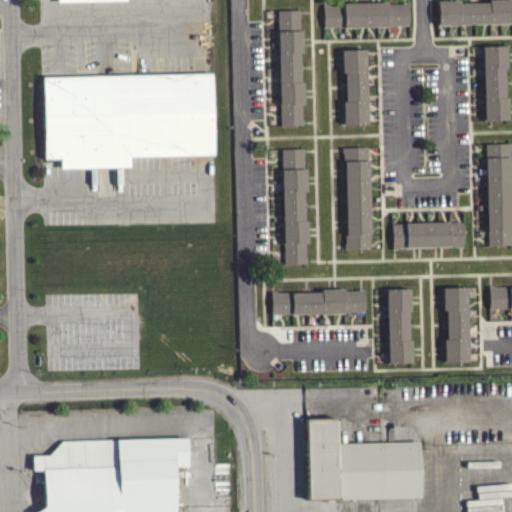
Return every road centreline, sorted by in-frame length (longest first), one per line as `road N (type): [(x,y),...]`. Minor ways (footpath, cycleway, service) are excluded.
road 1 (residential): [(18,390),(11,0)]
road 2 (tertiary): [(250,463),(243,421),(209,391),(0,391)]
